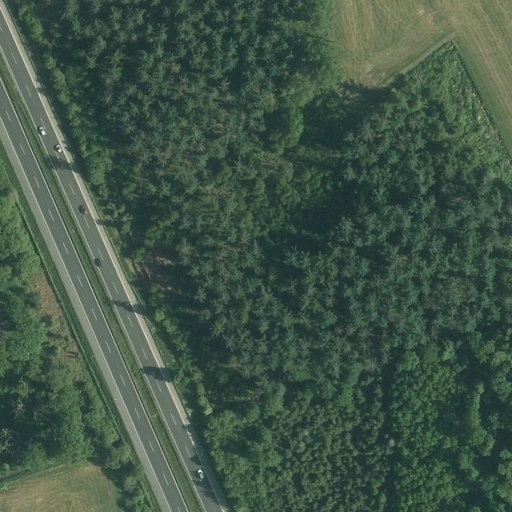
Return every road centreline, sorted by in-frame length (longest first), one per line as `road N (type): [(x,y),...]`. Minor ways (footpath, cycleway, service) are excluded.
road 1 (motorway): [(216,511),(0,33)]
road 2 (motorway): [(0,96),(178,511)]
